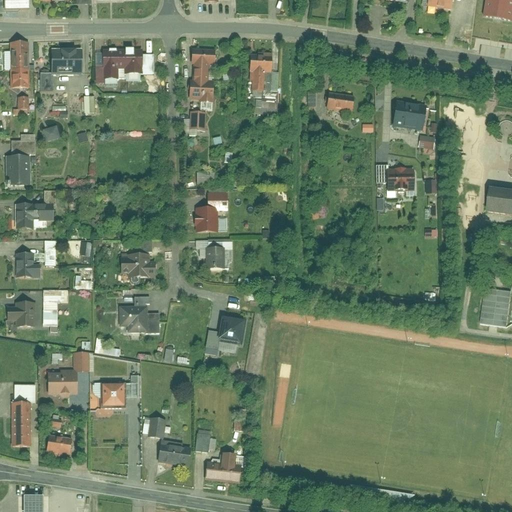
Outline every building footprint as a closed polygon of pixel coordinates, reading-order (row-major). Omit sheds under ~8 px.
[(0,0),(0,13),(30,13),(29,0),(0,0)] [(426,0),(425,7),(449,11),(450,0),(426,0)] [(511,0),(484,0),(482,19),(511,23),(511,0)] [(8,71),(29,71),(28,44),(8,45),(8,71)] [(49,50),(50,76),(80,75),(80,50),(49,50)] [(215,51),(191,50),(190,66),(193,67),(192,83),(189,83),(188,102),(199,102),(199,104),(211,104),(211,103),(212,103),(213,84),(208,83),(209,68),(214,68),(215,51)] [(117,83),(117,73),(124,73),(124,78),(140,78),(140,52),(101,52),(102,74),(102,83),(117,83)] [(261,92),(262,75),(270,75),(271,55),(249,53),(248,82),(251,83),(250,91),(261,92)] [(29,71),(8,71),(9,90),(29,89),(29,71)] [(327,93),(325,111),(351,115),(353,97),(327,93)] [(84,99),(85,116),(95,115),(94,98),(84,99)] [(13,111),(14,117),(29,116),(28,99),(17,99),(18,110),(13,111)] [(394,102),(390,128),(421,132),(425,107),(394,102)] [(256,104),(255,116),(278,116),(278,104),(256,104)] [(189,114),(188,133),(204,134),(205,114),(189,114)] [(374,134),(373,126),(362,126),(363,134),(374,134)] [(47,143),(60,139),(57,127),(43,131),(47,143)] [(420,137),(418,150),(432,152),(434,139),(420,137)] [(29,157),(4,157),(5,187),(29,186),(29,157)] [(385,170),(385,193),(412,193),(412,170),(385,170)] [(195,174),(195,187),(212,186),(212,174),(195,174)] [(425,183),(426,195),(437,195),(437,182),(425,183)] [(511,193),(493,191),(489,217),(511,219),(511,193)] [(194,209),(194,234),(215,234),(215,211),(225,211),(225,195),(205,196),(205,209),(194,209)] [(32,231),(31,219),(37,219),(37,223),(52,223),(52,205),(13,205),(13,231),(32,231)] [(219,234),(228,234),(227,220),(219,220),(219,234)] [(137,253),(152,253),(152,241),(137,241),(137,253)] [(81,244),(81,257),(91,257),(91,244),(81,244)] [(222,249),(204,249),(204,271),(222,271),(222,249)] [(39,265),(30,265),(30,255),(14,255),(15,257),(9,257),(9,263),(12,263),(12,281),(39,281),(39,265)] [(118,276),(126,276),(126,279),(153,279),(153,264),(148,264),(147,256),(126,256),(126,260),(118,261),(118,276)] [(508,328),(511,293),(486,290),(481,325),(508,328)] [(67,292),(41,292),(41,328),(57,328),(56,305),(67,305),(67,292)] [(5,323),(14,323),(14,329),(33,329),(32,304),(13,304),(13,309),(5,309),(5,323)] [(117,328),(126,328),(126,335),(146,335),(146,308),(117,308),(117,328)] [(219,318),(215,341),(217,341),(217,344),(240,348),(244,323),(219,318)] [(166,351),(164,362),(171,364),(174,352),(166,351)] [(52,365),(62,365),(62,356),(53,356),(52,365)] [(45,374),(45,397),(75,397),(75,372),(59,372),(59,374),(45,374)] [(133,399),(142,399),(141,378),(132,379),(133,399)] [(99,386),(99,408),(121,408),(121,385),(99,386)] [(12,386),(12,404),(29,404),(29,413),(34,413),(34,386),(12,386)] [(12,404),(9,404),(9,448),(29,448),(29,413),(29,404),(12,404)] [(141,437),(162,441),(165,422),(144,419),(141,437)] [(194,435),(193,453),(207,454),(208,436),(194,435)] [(70,440),(47,437),(44,457),(67,460),(70,440)] [(156,464),(186,469),(190,448),(159,443),(156,464)] [(204,463),(202,482),(236,486),(238,467),(233,467),(234,457),(219,455),(218,464),(204,463)] [(19,511),(40,511),(40,498),(20,498),(19,511)]
